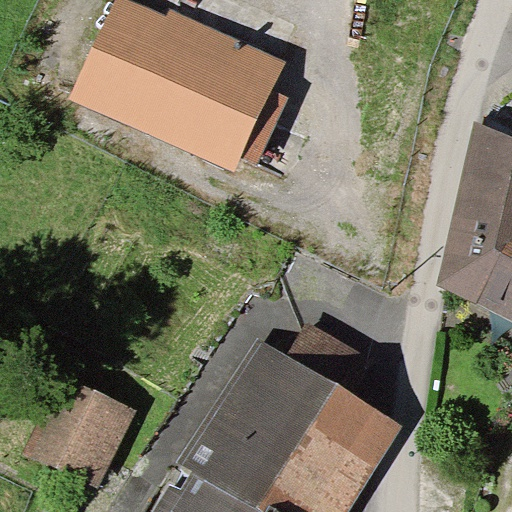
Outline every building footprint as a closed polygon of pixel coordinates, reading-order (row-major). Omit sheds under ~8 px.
[(79,88),(229,157),(271,66),(171,20),(165,34),(115,10),(79,88)] [(464,293),(501,318),(511,297),(511,145),(502,141),(505,128),(502,127),(464,293)] [(511,297),(501,318),(511,323),(511,297)] [(221,403),(246,419),(206,480),(255,511),(329,511),(386,425),(341,398),(357,371),(300,336),(284,363),(282,362),(280,366),(256,351),(221,403)] [(82,485),(118,413),(63,388),(28,458),(82,485)] [(255,511),(206,480),(202,486),(217,495),(206,511),(191,511),(166,496),(155,511),(255,511)]
